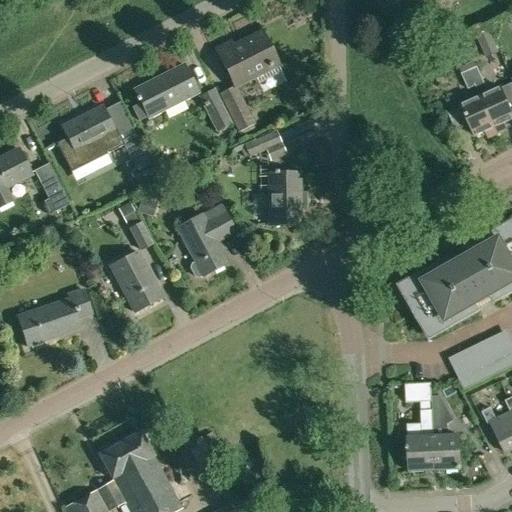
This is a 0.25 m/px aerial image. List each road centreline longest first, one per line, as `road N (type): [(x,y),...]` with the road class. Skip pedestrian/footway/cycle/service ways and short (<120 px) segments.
road 1 (residential): [(0,430),(323,262)]
road 2 (residential): [(0,121),(246,0)]
road 3 (residential): [(359,511),(351,323),(323,262)]
road 4 (residential): [(369,240),(340,179),(333,0)]
road 5 (residential): [(369,240),(511,165)]
road 6 (residential): [(359,511),(483,503),(511,489)]
